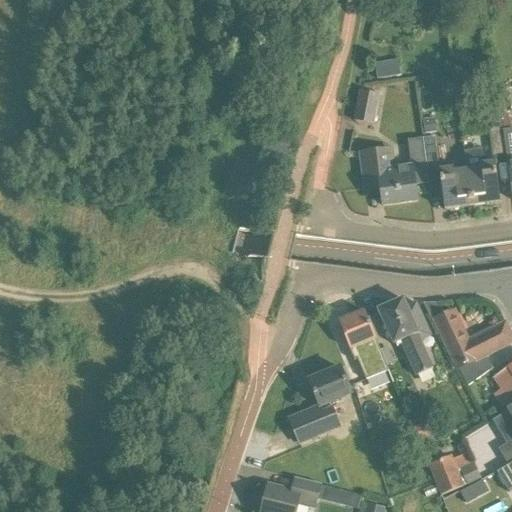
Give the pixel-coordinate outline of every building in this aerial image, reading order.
[(377,78),(402,75),(399,58),(375,62),(377,78)] [(354,121),(372,125),(377,95),(359,91),(354,121)] [(423,120),(425,135),(436,133),(434,119),(423,120)] [(505,157),(501,126),(489,128),(493,158),(505,157)] [(287,143),(264,137),(258,162),(281,167),(287,143)] [(426,167),(438,165),(435,138),(422,139),(426,167)] [(464,151),(466,165),(471,207),(499,203),(494,163),(480,165),(478,149),(464,151)] [(390,150),(360,154),(365,190),(380,188),(382,206),(416,202),(414,185),(428,184),(426,170),(425,170),(423,159),(409,161),(410,167),(393,169),(390,150)] [(466,165),(439,169),(444,210),(471,207),(466,165)] [(377,311),(393,347),(400,343),(412,369),(430,361),(423,346),(433,341),(417,305),(407,309),(403,300),(377,311)] [(375,341),(364,312),(338,323),(355,366),(367,362),(361,347),(375,341)] [(494,330),(468,342),(454,312),(434,321),(457,368),(471,362),(484,356),(502,347),(511,342),(511,338),(505,324),(494,330)] [(501,325),(496,315),(488,319),(487,325),(490,330),(501,325)] [(466,387),(493,369),(484,356),(471,362),(457,368),(466,387)] [(502,409),(511,402),(511,365),(492,378),(500,391),(493,395),(502,409)] [(298,447),(341,429),(332,405),(351,397),(340,369),(308,382),(318,406),(287,419),(298,447)] [(511,408),(492,421),(506,446),(511,442),(511,408)] [(424,424),(412,429),(419,445),(428,441),(427,438),(429,437),(424,424)] [(463,487),(450,456),(429,465),(442,496),(463,487)] [(458,470),(465,486),(481,479),(474,463),(471,465),(458,470)] [(316,508),(321,485),(295,479),(292,492),(267,486),(261,511),(296,511),(299,503),(316,508)] [(325,488),(321,487),(317,501),(358,511),(362,497),(325,488)] [(467,505),(478,499),(472,487),(461,493),(467,505)]
